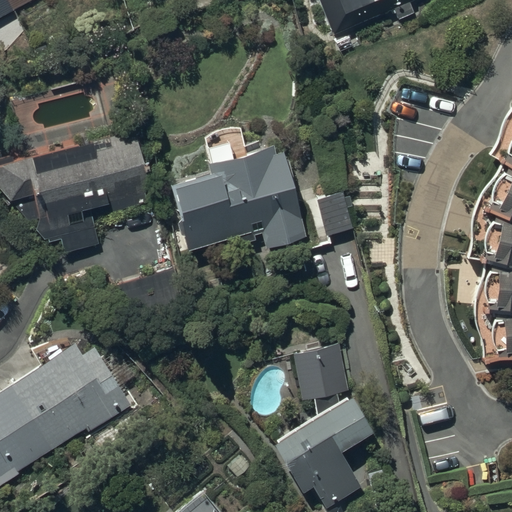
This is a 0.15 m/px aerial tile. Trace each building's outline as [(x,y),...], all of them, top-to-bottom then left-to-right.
[(322,0),(332,24),(393,0),(397,11),(412,5),(410,0),(322,0)] [(154,184),(135,112),(101,121),(101,124),(93,126),(92,123),(27,138),(28,141),(0,147),(0,177),(9,187),(32,182),(37,207),(33,217),(39,236),(59,231),(62,245),(100,235),(95,218),(151,204),(146,186),(154,184)] [(169,154),(185,235),(235,225),(238,235),(253,232),(252,227),(259,225),(262,240),(303,231),(285,142),(273,145),(270,128),(242,133),(238,114),(201,121),(206,147),(169,154)] [(511,117),(492,154),(502,159),(483,205),(472,254),(481,254),(480,301),(487,356),(511,352),(511,117)] [(341,180),(315,186),(323,226),(349,221),(341,180)] [(172,265),(110,279),(115,303),(178,288),(172,265)] [(0,477),(18,467),(15,462),(85,421),(87,423),(130,398),(92,334),(80,341),(73,330),(0,372),(0,477)] [(313,397),(270,420),(299,478),(310,472),(320,491),(354,473),(343,452),(376,434),(348,380),(344,381),(339,333),(290,338),(298,393),(312,391),(313,397)]
